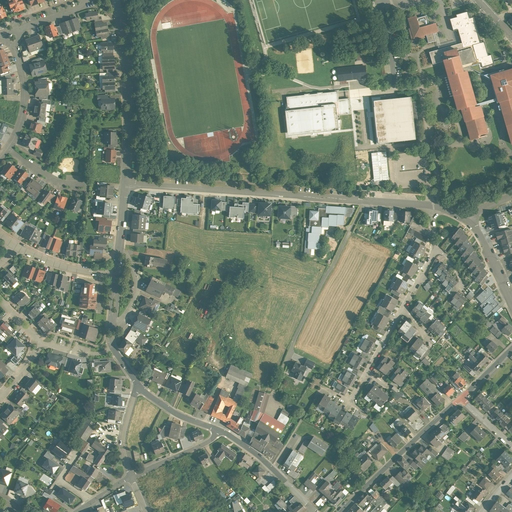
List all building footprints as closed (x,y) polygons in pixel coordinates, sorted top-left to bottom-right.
[(8,0),(9,2),(7,2),(8,3),(10,9),(12,9),(13,13),(17,11),(17,12),(24,10),(22,7),(23,6),(22,3),(22,2),(21,2),(21,1),(21,0),(8,0)] [(474,20),(469,21),(469,20),(470,19),(468,12),(456,15),(457,17),(450,19),(453,32),(458,30),(462,43),(429,53),(433,65),(444,61),(448,73),(449,73),(450,77),(445,78),(451,97),(454,96),(458,110),(462,109),(463,112),(462,112),(465,122),(468,121),(480,117),(483,117),(480,107),(475,109),(475,108),(474,106),(476,105),(473,95),(471,96),(470,94),(473,93),(470,84),(468,84),(467,82),(469,82),(467,72),(465,68),(481,63),(482,68),(494,65),(492,55),(488,56),(484,42),(481,43),(474,20)] [(427,16),(416,19),(416,18),(416,17),(409,19),(409,20),(412,31),(410,32),(412,41),(413,41),(422,39),(421,36),(426,35),(428,43),(435,41),(434,35),(431,26),(431,25),(429,26),(427,16)] [(75,19),(61,24),(62,24),(64,31),(65,35),(78,30),(77,27),(75,20),(75,19)] [(437,24),(431,25),(431,26),(434,35),(439,33),(437,24)] [(59,26),(53,28),(53,26),(51,27),(50,26),(46,27),(46,28),(45,29),(47,36),(49,35),(50,38),(57,35),(57,36),(62,35),(61,32),(59,26)] [(38,37),(32,39),(36,50),(42,48),(40,40),(38,37)] [(32,39),(26,41),(28,48),(29,52),(30,52),(36,50),(32,39)] [(0,62),(0,68),(7,66),(9,65),(9,62),(7,59),(0,62)] [(32,64),(29,65),(31,72),(33,72),(34,76),(36,75),(37,76),(40,75),(40,74),(46,73),(45,67),(42,67),(41,62),(32,64)] [(511,70),(504,72),(504,70),(489,75),(481,70),(480,69),(482,68),(481,63),(465,68),(467,72),(474,70),(478,73),(478,74),(489,81),(490,79),(495,82),(493,86),(497,99),(501,98),(502,100),(503,102),(503,105),(498,107),(499,111),(502,110),(507,126),(511,124),(511,70)] [(0,68),(0,73),(0,74),(9,71),(7,66),(0,68)] [(365,66),(338,70),(339,81),(366,78),(365,66)] [(11,80),(1,80),(2,95),(12,95),(11,80)] [(304,96),(287,98),(288,111),(285,111),(288,136),(339,131),(339,128),(340,128),(341,127),(341,121),(341,120),(340,120),(338,120),(337,116),(351,114),(349,99),(339,100),(338,92),(323,94),(323,93),(317,93),(317,94),(310,95),(310,94),(304,95),(304,96)] [(391,96),(372,98),(373,109),(376,144),(415,140),(415,136),(419,136),(415,102),(411,102),(411,97),(391,100),(391,96)] [(497,99),(476,105),(474,106),(475,108),(497,102),(502,100),(501,98),(497,99)] [(107,99),(101,99),(101,100),(102,110),(106,109),(107,110),(109,110),(110,109),(114,109),(113,99),(107,99)] [(41,103),(35,103),(34,110),(45,111),(46,104),(41,103)] [(45,111),(34,110),(33,116),(39,117),(44,118),(45,111)] [(480,117),(468,121),(469,123),(466,124),(471,138),(470,138),(471,140),(478,138),(479,138),(478,136),(480,135),(488,133),(483,119),(481,119),(480,117)] [(36,124),(32,122),(29,130),(39,133),(42,126),(36,124)] [(37,140),(26,135),(23,143),(28,145),(27,148),(33,150),(37,140)] [(43,152),(36,149),(33,155),(40,158),(43,152)] [(113,151),(106,151),(106,162),(114,163),(115,151),(113,151)] [(371,155),(374,182),(388,181),(386,153),(371,155)] [(9,164),(6,168),(5,167),(4,168),(5,169),(1,173),(8,178),(14,169),(15,169),(9,164)] [(14,169),(8,178),(10,180),(17,171),(14,169)] [(21,170),(14,179),(17,181),(20,184),(21,184),(23,180),(28,175),(21,170)] [(28,184),(25,189),(30,192),(36,184),(32,180),(28,184)] [(41,187),(36,184),(30,192),(34,196),(38,191),(41,187)] [(38,191),(34,196),(32,198),(35,200),(40,193),(38,191)] [(51,195),(46,191),(43,194),(42,194),(41,196),(42,197),(39,201),(44,205),(47,201),(46,201),(51,195)] [(146,197),(139,195),(138,199),(136,199),(135,202),(134,206),(141,208),(146,210),(147,209),(148,204),(149,205),(151,199),(150,198),(146,197)] [(54,196),(49,203),(54,207),(58,198),(56,197),(54,196)] [(66,199),(58,196),(58,198),(54,207),(54,208),(59,210),(59,208),(60,208),(60,207),(63,208),(66,199)] [(181,199),(181,206),(180,213),(197,214),(197,212),(199,213),(200,205),(193,204),(193,199),(190,199),(190,197),(186,197),(186,199),(181,198),(181,199)] [(77,201),(74,199),(69,209),(72,211),(73,212),(74,213),(75,212),(76,212),(77,210),(78,210),(82,202),(78,200),(77,201)] [(221,201),(212,201),(211,210),(220,211),(221,202),(221,201)] [(238,204),(234,204),(234,207),(229,206),(229,212),(228,218),(234,218),(234,216),(237,216),(237,218),(243,219),(243,212),(244,208),(242,208),(242,205),(238,205),(238,204)] [(271,205),(259,204),(259,208),(258,208),(258,205),(248,204),(248,212),(257,213),(257,211),(259,211),(259,215),(270,216),(271,205)] [(287,207),(282,207),(279,207),(278,218),(290,219),(290,215),(290,208),(287,208),(287,207)] [(326,209),(318,208),(318,211),(310,211),(309,220),(310,220),(309,226),(309,227),(309,229),(307,229),(306,244),(305,244),(304,255),(311,256),(311,249),(316,250),(317,243),(318,243),(319,234),(320,235),(321,227),(329,227),(329,225),(337,226),(337,224),(344,225),(344,216),(345,214),(346,214),(346,208),(326,207),(327,207),(326,207),(326,209)] [(354,209),(346,208),(346,214),(345,214),(344,216),(350,216),(354,209)] [(389,210),(388,210),(386,211),(384,211),(384,220),(386,220),(388,221),(390,222),(393,222),(393,220),(394,213),(394,211),(390,211),(389,210)] [(17,219),(12,215),(14,213),(11,211),(10,212),(6,217),(8,219),(5,223),(10,228),(17,219)] [(377,222),(378,213),(378,211),(372,211),(369,211),(369,214),(369,220),(365,220),(365,225),(373,226),(373,223),(377,223),(377,222)] [(410,213),(401,212),(401,216),(401,222),(404,222),(404,223),(405,223),(405,222),(409,223),(409,216),(411,217),(411,213),(410,213)] [(496,214),(488,217),(490,221),(488,221),(489,225),(491,224),(492,228),(498,227),(504,225),(504,224),(501,213),(496,214)] [(22,223),(17,219),(10,228),(16,232),(19,228),(22,230),(23,229),(25,225),(27,223),(24,221),(22,223)] [(105,221),(99,221),(98,230),(100,230),(100,232),(104,232),(105,230),(110,231),(111,222),(105,221)] [(23,236),(29,240),(34,230),(28,227),(26,230),(23,236)] [(455,234),(451,239),(456,243),(463,234),(464,232),(459,229),(459,230),(455,234)] [(511,234),(511,229),(496,234),(498,239),(500,239),(502,246),(511,242),(511,234)] [(40,233),(34,230),(29,240),(35,243),(38,237),(40,233)] [(132,235),(131,234),(131,242),(134,242),(135,244),(137,244),(138,242),(142,243),(142,235),(141,235),(132,235)] [(468,238),(463,234),(456,243),(454,245),(459,249),(466,240),(468,238)] [(45,240),(42,239),(39,245),(42,247),(49,249),(53,239),(46,236),(45,240)] [(59,241),(53,239),(49,249),(55,252),(58,253),(61,246),(58,245),(59,241)] [(471,244),(466,240),(459,249),(458,251),(463,255),(469,246),(471,244)] [(419,244),(415,241),(412,247),(423,253),(426,248),(424,247),(419,244)] [(511,242),(502,246),(504,250),(511,247),(511,242)] [(474,250),(469,246),(463,255),(461,257),(466,261),(473,252),(474,250)] [(423,253),(412,247),(409,252),(414,255),(419,258),(420,259),(423,253)] [(478,256),(473,252),(466,261),(464,262),(469,266),(476,258),(478,256)] [(166,260),(146,257),(144,264),(147,265),(151,266),(165,268),(166,260)] [(469,266),(468,268),(473,272),(479,264),(481,262),(476,258),(469,266)] [(412,263),(407,260),(404,266),(415,272),(418,266),(417,266),(412,263)] [(438,268),(434,273),(439,277),(445,269),(447,267),(442,264),(438,268)] [(484,268),(479,264),(473,272),(471,274),(476,278),(483,269),(484,268)] [(29,267),(26,266),(23,272),(26,273),(25,277),(32,279),(35,269),(29,266),(29,267)] [(415,272),(404,266),(401,271),(406,274),(411,277),(412,277),(415,272)] [(42,271),(35,269),(32,279),(41,283),(45,272),(42,271)] [(439,277),(437,279),(442,282),(448,275),(450,273),(445,269),(439,277)] [(476,278),(474,280),(479,284),(482,280),(486,276),(488,273),(483,269),(476,278)] [(14,279),(8,273),(3,278),(10,284),(12,287),(17,282),(14,279)] [(58,275),(52,274),(50,281),(49,285),(55,286),(56,286),(58,276),(58,275)] [(442,282),(441,284),(445,288),(451,280),(453,278),(448,275),(442,282)] [(67,278),(58,276),(56,286),(64,288),(66,282),(67,278)] [(401,280),(397,277),(394,283),(405,289),(408,284),(406,283),(401,280)] [(152,278),(151,280),(156,282),(157,282),(157,283),(165,287),(162,292),(171,296),(174,288),(152,278)] [(156,282),(151,280),(146,290),(148,291),(148,293),(159,298),(162,292),(165,287),(157,283),(157,282),(156,282)] [(445,288),(444,290),(449,294),(450,292),(453,288),(456,284),(451,280),(445,288)] [(84,284),(73,283),(71,295),(81,296),(81,293),(83,294),(84,284)] [(405,289),(394,283),(391,288),(395,291),(400,294),(402,295),(405,289)] [(94,285),(84,284),(83,294),(81,293),(81,296),(91,297),(91,296),(96,297),(96,294),(93,293),(94,285)] [(482,304),(492,294),(493,293),(488,287),(484,291),(476,298),(482,304)] [(174,288),(171,296),(177,299),(181,291),(174,288)] [(28,298),(22,293),(19,296),(14,300),(14,301),(19,306),(22,304),(23,306),(28,301),(27,299),(28,298)] [(453,298),(450,302),(454,306),(462,296),(457,293),(453,298)] [(392,298),(386,294),(383,300),(394,306),(398,301),(392,298)] [(492,311),(498,305),(499,304),(494,299),(496,298),(492,294),(482,304),(480,306),(484,310),(488,315),(492,311)] [(91,297),(81,296),(80,307),(94,309),(95,304),(96,304),(96,302),(96,301),(95,301),(96,297),(91,296),(91,297)] [(462,296),(454,306),(459,310),(466,300),(462,296)] [(152,302),(144,298),(139,308),(151,313),(156,304),(152,302)] [(394,306),(383,300),(380,305),(386,309),(391,311),(394,306)] [(36,302),(30,308),(32,310),(35,307),(35,308),(38,304),(36,302)] [(419,302),(411,312),(416,315),(422,308),(423,307),(423,306),(419,302)] [(494,314),(497,311),(501,308),(498,305),(492,311),(494,314)] [(35,308),(35,307),(32,310),(27,315),(32,320),(40,312),(37,310),(35,308)] [(416,315),(415,317),(419,320),(425,313),(426,312),(422,308),(416,315)] [(382,315),(378,312),(375,318),(386,324),(389,319),(382,315)] [(430,316),(425,313),(419,320),(418,321),(423,325),(425,323),(428,318),(430,316)] [(144,317),(138,315),(139,316),(137,321),(147,326),(150,321),(144,317)] [(40,321),(36,324),(40,328),(48,321),(44,316),(40,321)] [(506,321),(502,317),(499,321),(505,327),(507,324),(505,322),(506,321)] [(386,324),(375,318),(372,323),(376,326),(381,329),(383,330),(386,324)] [(64,319),(62,324),(61,330),(66,331),(69,320),(64,319)] [(429,327),(429,329),(433,332),(440,324),(440,323),(436,319),(433,323),(429,327)] [(75,322),(69,320),(66,331),(72,333),(74,328),(75,322)] [(94,323),(87,320),(87,321),(85,320),(84,323),(83,326),(97,330),(98,327),(93,326),(94,323)] [(48,321),(40,328),(45,333),(48,329),(53,325),(48,321)] [(147,326),(137,321),(134,326),(133,325),(138,328),(145,332),(147,326)] [(495,324),(493,326),(499,331),(502,334),(504,332),(502,330),(505,327),(499,321),(495,324)] [(5,322),(1,326),(0,327),(0,333),(1,334),(9,326),(5,322)] [(402,327),(398,332),(403,336),(410,327),(411,326),(406,322),(405,322),(402,327)] [(440,324),(433,332),(438,336),(445,327),(440,324)] [(505,327),(502,330),(504,332),(508,336),(511,332),(511,328),(507,324),(505,327)] [(9,326),(1,334),(5,338),(6,338),(10,334),(14,330),(9,326)] [(97,330),(83,326),(80,337),(94,341),(97,330)] [(403,336),(402,337),(408,342),(410,338),(414,334),(416,332),(410,327),(403,336)] [(494,327),(490,330),(495,335),(499,331),(494,327)] [(135,333),(130,331),(126,336),(133,341),(135,340),(139,333),(137,331),(136,331),(135,333)] [(139,333),(135,340),(142,345),(146,339),(139,333)] [(6,338),(5,338),(3,340),(7,344),(13,337),(10,334),(6,338)] [(133,341),(126,336),(124,339),(131,344),(133,341)] [(13,337),(7,344),(9,346),(15,339),(13,337)] [(367,339),(365,338),(362,344),(372,349),(375,344),(374,344),(367,339)] [(15,339),(9,346),(8,348),(15,355),(16,356),(21,350),(24,347),(15,339)] [(131,344),(124,339),(118,348),(124,353),(129,348),(131,344)] [(413,345),(410,349),(415,353),(422,344),(423,343),(418,339),(413,345)] [(490,343),(486,347),(492,353),(498,347),(492,341),(490,343)] [(372,349),(362,344),(359,349),(368,354),(369,355),(372,349)] [(428,349),(422,344),(415,353),(414,354),(420,359),(422,355),(428,349)] [(133,351),(129,348),(124,353),(128,357),(133,351)] [(428,349),(422,355),(425,358),(430,351),(428,349)] [(23,352),(21,350),(16,356),(15,355),(14,356),(17,359),(19,357),(23,352)] [(359,356),(354,353),(351,359),(362,364),(365,359),(359,356)] [(57,357),(52,356),(52,355),(48,354),(45,364),(55,367),(55,366),(59,367),(60,363),(62,358),(61,358),(58,357),(57,357)] [(486,358),(483,354),(481,356),(477,360),(483,366),(488,360),(486,358)] [(15,365),(21,359),(19,357),(17,359),(14,356),(10,360),(15,365)] [(390,361),(385,357),(381,362),(384,365),(380,370),(385,375),(389,370),(395,363),(391,360),(390,361)] [(70,368),(72,361),(66,359),(64,366),(67,367),(66,370),(69,371),(70,368)] [(362,364),(351,359),(348,364),(353,367),(359,370),(362,364)] [(315,363),(307,360),(304,366),(308,367),(312,369),(315,363)] [(475,362),(471,366),(473,368),(472,369),(474,371),(475,370),(477,372),(483,366),(477,360),(475,362)] [(77,374),(81,363),(72,361),(70,368),(69,371),(68,372),(77,374)] [(99,362),(94,363),(94,368),(98,367),(99,372),(110,372),(109,362),(99,362)] [(304,367),(296,363),(292,371),(295,372),(296,372),(296,373),(297,373),(294,378),(300,381),(305,371),(306,371),(308,367),(304,366),(304,367)] [(252,374),(230,365),(225,377),(239,383),(246,386),(252,374)] [(404,370),(403,372),(399,368),(394,373),(397,375),(393,381),(399,385),(408,374),(404,370)] [(351,372),(347,370),(344,376),(354,381),(357,376),(356,375),(351,372)] [(154,371),(151,377),(153,378),(151,381),(161,386),(165,376),(154,371)] [(354,381),(344,376),(341,381),(345,383),(350,386),(351,387),(354,381)] [(180,382),(170,377),(166,386),(169,388),(170,387),(176,390),(180,382)] [(455,382),(454,382),(459,387),(461,389),(466,383),(460,377),(456,380),(455,382)] [(44,384),(37,378),(34,381),(38,385),(41,388),(44,384)] [(31,379),(25,386),(32,392),(38,385),(34,381),(31,379)] [(121,380),(110,380),(109,390),(114,390),(120,391),(120,390),(120,386),(121,386),(121,380)] [(185,385),(182,393),(188,396),(194,384),(187,381),(185,385)] [(437,393),(425,381),(419,386),(431,399),(437,393)] [(246,386),(239,383),(237,387),(238,388),(232,401),(233,401),(237,403),(238,403),(246,386)] [(343,386),(338,383),(335,388),(336,389),(340,392),(345,394),(348,388),(343,386)] [(38,385),(32,392),(35,394),(41,388),(38,385)] [(454,391),(449,385),(443,391),(447,395),(449,396),(454,391)] [(379,390),(374,386),(374,387),(370,391),(366,396),(371,400),(379,390)] [(379,390),(371,400),(376,404),(384,394),(379,390)] [(21,392),(14,401),(20,406),(23,402),(24,403),(27,400),(26,399),(27,398),(24,395),(21,392)] [(267,394),(259,392),(254,409),(262,413),(267,394)] [(207,393),(202,400),(201,403),(203,404),(209,396),(209,395),(207,393)] [(437,393),(431,399),(438,406),(444,401),(437,393)] [(487,400),(480,393),(474,400),(477,403),(478,402),(481,405),(487,400)] [(200,397),(195,394),(190,404),(198,409),(201,403),(202,400),(199,398),(200,397)] [(384,394),(376,404),(381,408),(389,397),(384,394)] [(232,401),(226,398),(219,395),(216,401),(217,401),(223,404),(230,407),(233,401),(232,401)] [(321,401),(318,406),(324,410),(330,400),(330,399),(325,395),(324,396),(321,401)] [(213,398),(209,396),(203,404),(201,408),(200,410),(207,413),(213,398)] [(114,397),(113,397),(113,406),(120,406),(120,402),(121,402),(121,398),(121,397),(117,397),(114,397)] [(417,404),(417,405),(421,409),(423,411),(429,406),(423,399),(417,404)] [(336,404),(330,400),(324,410),(323,411),(329,415),(335,405),(336,404)] [(493,406),(487,400),(481,405),(484,408),(483,409),(487,412),(491,408),(493,406)] [(223,420),(222,421),(227,423),(229,419),(237,403),(233,401),(230,407),(230,408),(225,416),(223,420)] [(417,404),(415,402),(413,404),(419,411),(421,409),(417,405),(417,404)] [(10,405),(0,416),(9,424),(18,414),(19,414),(15,410),(10,405)] [(341,408),(335,405),(329,415),(328,416),(334,420),(340,411),(341,408)] [(221,409),(214,406),(210,415),(223,420),(225,416),(221,414),(222,413),(220,412),(221,409)] [(24,414),(18,408),(15,410),(19,414),(18,414),(22,417),(24,414)] [(411,408),(404,415),(411,423),(419,416),(411,408)] [(262,413),(254,409),(252,416),(250,420),(259,424),(260,422),(264,414),(262,413)] [(503,415),(497,409),(494,412),(491,416),(494,419),(495,418),(498,421),(503,415)] [(458,410),(449,418),(451,420),(455,425),(464,417),(458,410)] [(120,412),(111,411),(109,419),(109,420),(115,421),(118,421),(118,417),(120,417),(120,412)] [(346,414),(340,411),(334,420),(333,422),(339,425),(340,424),(346,414)] [(346,414),(340,424),(346,427),(353,416),(347,412),(346,414)] [(277,421),(264,414),(260,422),(269,427),(281,434),(285,426),(277,421)] [(287,417),(281,414),(277,421),(285,426),(289,419),(287,417)] [(359,419),(353,415),(353,416),(346,427),(352,430),(359,419)] [(503,415),(498,421),(501,424),(500,425),(504,428),(504,427),(508,424),(510,421),(503,415)] [(240,417),(236,423),(232,430),(238,434),(241,428),(238,426),(242,419),(240,417)] [(86,418),(75,435),(84,440),(85,441),(96,425),(86,418)] [(236,423),(229,419),(227,423),(226,426),(232,430),(236,423)] [(404,425),(400,421),(394,426),(399,432),(402,428),(401,428),(404,425)] [(269,427),(260,422),(259,424),(256,431),(264,435),(269,427)] [(379,431),(373,423),(370,427),(375,433),(379,431)] [(180,426),(171,424),(168,437),(177,439),(180,427),(180,426)] [(248,428),(242,425),(241,428),(238,434),(244,438),(249,429),(248,428)] [(164,426),(159,434),(160,434),(162,439),(166,437),(169,427),(164,426)] [(406,426),(405,427),(405,426),(402,428),(399,432),(402,434),(405,438),(411,432),(408,430),(409,429),(406,426)] [(477,426),(470,433),(476,439),(477,438),(480,441),(486,435),(477,426)] [(269,427),(264,435),(275,443),(276,442),(281,434),(269,427)] [(439,428),(433,434),(441,443),(444,440),(441,437),(445,434),(444,433),(439,428)] [(200,431),(192,434),(194,441),(195,442),(203,438),(202,437),(203,437),(203,436),(203,435),(203,434),(202,434),(201,434),(200,431)] [(264,435),(256,431),(253,438),(260,442),(261,439),(264,435)] [(399,436),(396,433),(394,435),(401,442),(403,440),(399,436)] [(468,438),(463,433),(458,438),(464,442),(468,438)] [(433,434),(427,439),(436,448),(441,443),(433,434)] [(275,443),(264,435),(261,439),(268,443),(268,442),(272,444),(274,445),(275,443)] [(394,435),(388,441),(394,448),(401,442),(394,435)] [(309,445),(308,446),(322,456),(329,446),(314,437),(309,444),(309,445)] [(260,442),(253,438),(250,444),(256,448),(260,442)] [(268,443),(261,439),(260,442),(256,448),(262,452),(268,443)] [(84,440),(77,450),(81,453),(88,443),(85,441),(84,440)] [(304,440),(298,451),(303,454),(308,446),(309,445),(309,444),(304,440)] [(104,447),(94,441),(91,446),(101,453),(104,447)] [(62,443),(60,442),(57,447),(66,453),(67,454),(71,450),(69,448),(62,443)] [(159,442),(151,445),(155,454),(164,451),(160,442),(159,442)] [(268,443),(262,452),(273,459),(276,454),(269,449),(272,444),(268,442),(268,443)] [(279,443),(276,442),(275,443),(274,445),(273,446),(281,451),(285,446),(279,442),(279,443)] [(226,447),(222,444),(218,450),(218,451),(215,456),(215,457),(220,460),(220,459),(224,454),(232,460),(236,455),(226,448),(226,447)] [(371,453),(370,453),(373,455),(378,461),(382,457),(381,456),(387,450),(380,444),(371,453)] [(428,451),(422,445),(418,451),(416,449),(426,458),(429,454),(431,453),(428,451)] [(57,447),(56,446),(52,451),(55,453),(62,458),(66,453),(57,447)] [(109,451),(104,447),(101,453),(100,454),(105,457),(109,451)] [(438,453),(431,448),(428,451),(431,453),(429,454),(433,458),(438,453)] [(138,449),(133,451),(135,462),(144,461),(143,455),(140,455),(138,449)] [(426,458),(416,449),(411,455),(417,460),(420,462),(421,461),(424,457),(426,458)] [(47,459),(51,462),(54,457),(53,455),(47,451),(44,456),(47,459)] [(293,451),(284,465),(291,470),(293,471),(294,471),(303,457),(293,451)] [(450,454),(445,451),(441,456),(446,460),(450,454)] [(511,461),(511,459),(504,452),(498,459),(507,467),(511,461)] [(206,453),(198,457),(202,465),(210,461),(206,453)] [(95,461),(94,464),(99,467),(105,457),(100,454),(95,461)] [(250,457),(245,454),(242,459),(243,460),(240,463),(239,462),(239,463),(247,469),(250,465),(251,466),(253,464),(252,463),(253,461),(249,458),(250,457)] [(364,457),(361,460),(360,459),(356,463),(364,471),(372,463),(368,460),(365,456),(364,457)] [(220,460),(215,457),(213,460),(218,467),(222,461),(220,459),(220,460)] [(408,464),(402,457),(397,462),(405,470),(406,471),(411,466),(408,464)] [(51,462),(47,459),(42,466),(53,473),(58,467),(51,462)] [(418,466),(414,463),(411,460),(408,464),(411,466),(414,470),(418,466)] [(420,462),(417,460),(414,463),(418,466),(421,469),(425,464),(421,461),(420,462)] [(72,466),(69,470),(82,478),(82,477),(85,473),(84,473),(77,469),(73,467),(72,466)] [(265,472),(259,466),(253,472),(259,478),(260,477),(265,472)] [(98,471),(91,467),(87,474),(94,478),(98,471)] [(498,473),(494,468),(488,474),(491,477),(492,476),(495,480),(500,475),(498,473)] [(0,484),(7,487),(12,472),(1,469),(0,470),(0,484)] [(139,481),(151,507),(175,496),(171,488),(176,486),(173,481),(161,486),(159,483),(152,486),(150,482),(161,477),(157,469),(146,474),(147,477),(139,481)] [(293,471),(291,470),(288,475),(295,480),(299,474),(294,471),(293,471)] [(405,470),(401,474),(400,472),(396,476),(397,476),(402,482),(404,483),(411,476),(406,471),(405,470)] [(313,472),(307,479),(310,482),(316,474),(313,472)] [(87,474),(85,473),(82,477),(83,478),(91,483),(94,478),(87,474)] [(310,482),(317,487),(321,482),(323,480),(316,474),(310,482)] [(402,482),(397,476),(394,478),(397,481),(400,484),(402,482)] [(389,479),(388,477),(380,485),(385,489),(392,482),(389,479)] [(91,483),(83,478),(79,484),(78,486),(83,489),(85,491),(91,483)] [(310,482),(307,479),(304,483),(314,491),(314,490),(316,487),(317,487),(310,482)] [(491,483),(486,480),(481,486),(486,490),(491,483)] [(324,485),(319,490),(322,492),(329,484),(328,483),(327,481),(324,485)] [(27,485),(17,482),(14,491),(24,495),(24,494),(27,487),(27,485)] [(342,487),(336,482),(335,483),(332,486),(336,489),(338,491),(339,490),(341,487),(342,487)] [(81,491),(83,489),(78,486),(79,484),(76,483),(74,486),(81,491)] [(474,484),(472,483),(469,487),(472,489),(476,492),(479,488),(474,484)] [(329,484),(322,492),(330,500),(335,494),(338,491),(336,489),(334,491),(334,490),(331,493),(328,490),(332,486),(329,484)] [(451,495),(456,487),(453,485),(448,492),(451,495)] [(32,488),(27,487),(24,494),(30,496),(35,492),(32,488)] [(479,488),(476,492),(482,497),(485,493),(486,493),(485,492),(479,488)] [(74,497),(62,489),(58,494),(57,495),(69,504),(74,497)] [(262,489),(256,495),(259,498),(265,492),(262,489)] [(57,495),(58,494),(53,490),(50,495),(55,499),(57,495)] [(439,491),(436,496),(442,499),(445,494),(439,491)] [(53,498),(44,492),(42,496),(48,500),(49,500),(51,501),(53,498)] [(374,492),(371,495),(377,501),(380,499),(378,496),(374,492)] [(482,497),(476,492),(474,494),(473,496),(479,501),(482,497)] [(126,495),(120,497),(120,498),(122,503),(122,504),(123,506),(124,507),(125,507),(127,507),(127,506),(133,503),(130,496),(131,495),(130,494),(129,493),(128,494),(127,495),(126,495)] [(369,497),(365,493),(357,501),(361,505),(363,503),(363,504),(366,500),(369,497)] [(338,497),(335,494),(330,500),(336,506),(342,500),(338,497)] [(377,501),(371,495),(369,497),(372,499),(369,503),(370,504),(371,503),(373,501),(375,503),(377,501)] [(302,504),(294,497),(291,499),(293,501),(291,503),(293,506),(296,504),(298,507),(302,504)] [(375,503),(374,504),(374,505),(376,507),(384,500),(381,498),(380,499),(377,501),(375,503)] [(286,505),(280,499),(276,503),(282,509),(283,508),(286,505)] [(51,501),(49,500),(48,500),(43,508),(49,511),(50,511),(51,511),(55,511),(59,506),(51,501)] [(371,511),(370,511),(380,511),(387,502),(384,500),(376,507),(371,511)] [(240,511),(235,501),(232,502),(233,511),(240,511)] [(466,505),(465,507),(470,511),(474,508),(472,506),(468,503),(467,504),(466,505)] [(502,507),(496,503),(492,507),(499,511),(502,507)]
